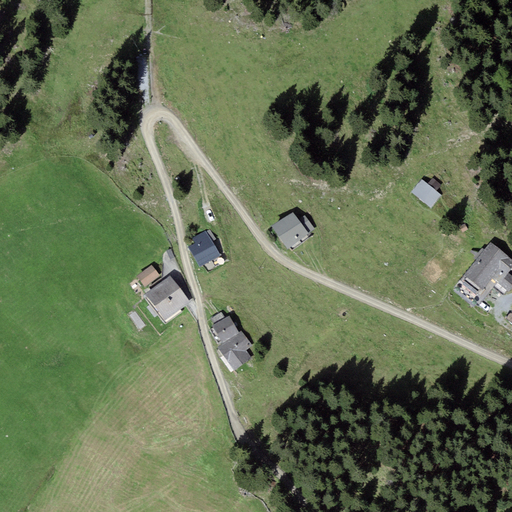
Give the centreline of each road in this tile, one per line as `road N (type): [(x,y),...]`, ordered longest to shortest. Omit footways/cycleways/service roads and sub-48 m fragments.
road 1 (track): [(511,364),(277,258),(173,121),(147,122)]
road 2 (track): [(147,122),(223,386),(254,453),(314,511)]
